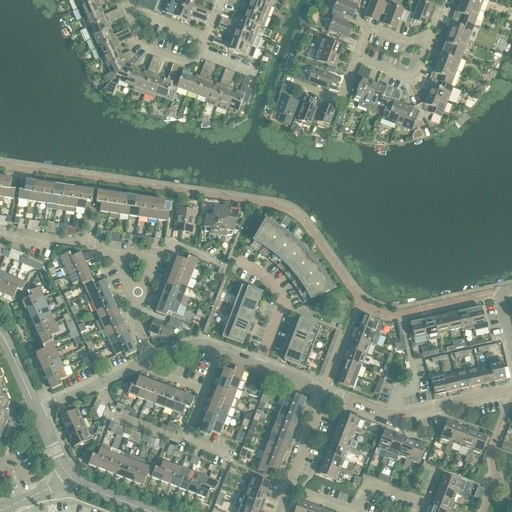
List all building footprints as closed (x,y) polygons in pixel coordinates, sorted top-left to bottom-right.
[(73,0),(77,10),(99,0),(73,0)] [(101,11),(99,6),(100,4),(102,4),(106,3),(104,0),(99,0),(77,10),(82,20),(85,19),(85,18),(101,11)] [(192,7),(194,1),(190,0),(171,0),(170,4),(197,14),(199,9),(195,8),(193,9),(192,7)] [(267,18),(271,8),(251,0),(249,5),(247,6),(246,4),(242,3),(240,7),(267,18)] [(352,19),(357,6),(346,2),(341,0),(337,0),(330,18),(333,19),(333,18),(342,22),(344,16),(352,19)] [(386,17),(390,5),(375,0),(370,0),(364,17),(377,22),(380,15),(386,17)] [(479,11),(483,0),(461,0),(460,4),(479,11)] [(425,25),(432,6),(419,1),(414,15),(409,13),(405,24),(410,26),(413,20),(425,25)] [(197,14),(170,4),(166,15),(186,22),(189,16),(190,16),(191,18),(195,19),(197,14)] [(474,26),(479,11),(460,4),(457,13),(455,12),(452,18),(474,26)] [(405,24),(409,13),(390,5),(386,17),(383,24),(396,29),(399,22),(405,24)] [(263,28),(267,18),(240,7),(238,12),(242,14),(244,13),(245,15),(243,20),(260,27),(263,28)] [(86,29),(113,18),(110,13),(106,15),(106,17),(104,16),(101,11),(85,18),(85,19),(82,20),(86,29)] [(110,31),(108,25),(109,24),(111,24),(115,22),(113,18),(86,29),(90,39),(94,37),(94,38),(110,31)] [(347,39),(352,26),(342,22),(333,18),(333,19),(326,37),(337,41),(338,41),(340,36),(347,39)] [(468,41),(474,26),(452,18),(450,24),(452,25),(449,34),(468,41)] [(256,37),(260,27),(243,20),(240,19),(238,25),(236,26),(235,24),(231,22),(229,27),(256,37)] [(252,47),(256,37),(229,27),(227,32),(231,33),(233,32),(234,34),(232,40),(252,47)] [(95,49),(121,37),(119,33),(115,35),(115,37),(113,36),(110,31),(94,38),(94,37),(90,39),(95,49)] [(462,57),(468,41),(449,34),(445,44),(443,43),(441,49),(462,57)] [(119,51),(117,46),(118,44),(120,44),(124,43),(121,37),(95,49),(100,59),(119,51)] [(338,55),(341,48),(344,48),(345,44),(338,41),(337,41),(336,45),(321,39),(317,50),(338,58),(339,55),(338,55)] [(248,58),(252,47),(232,40),(230,45),(228,46),(227,44),(223,42),(221,48),(248,58)] [(456,71),(462,57),(441,49),(439,54),(441,55),(437,64),(456,71)] [(337,60),(338,58),(317,50),(313,60),(327,66),(326,69),(334,73),(336,68),(334,67),(337,60)] [(110,83),(135,57),(130,52),(124,55),(123,57),(121,56),(119,51),(100,59),(102,65),(106,64),(110,74),(107,76),(110,83)] [(133,91),(141,71),(136,70),(135,68),(137,67),(139,61),(135,57),(110,83),(112,83),(110,87),(115,89),(116,85),(117,85),(118,82),(129,86),(128,89),(133,91)] [(450,87),(451,87),(456,71),(437,64),(434,73),(432,72),(429,79),(431,80),(450,87)] [(144,96),(154,69),(149,67),(148,71),(148,73),(146,73),(141,71),(133,91),(144,96)] [(155,96),(161,79),(156,77),(155,75),(157,74),(159,70),(154,69),(144,96),(154,100),(156,96),(155,96)] [(336,85),(339,78),(313,69),(308,82),(328,90),(330,83),(336,85)] [(197,97),(206,73),(201,71),(200,75),(201,77),(199,78),(193,76),(187,93),(197,97)] [(187,93),(193,76),(183,72),(180,79),(181,79),(177,89),(187,93)] [(207,100),(214,84),(208,82),(208,80),(210,79),(211,75),(206,73),(197,97),(207,100)] [(172,102),(177,89),(181,79),(180,79),(169,74),(168,78),(169,80),(167,81),(161,79),(155,96),(156,96),(172,102)] [(369,105),(377,86),(367,82),(368,80),(362,78),(354,99),(360,101),(357,107),(367,110),(369,105)] [(216,108),(226,81),(222,79),(220,83),(221,85),(219,86),(214,84),(207,100),(205,104),(216,108)] [(447,103),(453,88),(451,87),(450,87),(431,80),(429,86),(431,86),(428,95),(447,103)] [(226,111),(234,91),(229,89),(228,88),(230,87),(231,83),(226,81),(216,108),(226,111)] [(384,110),(385,111),(393,90),(377,84),(377,86),(369,105),(384,110)] [(293,111),(294,107),(295,108),(297,102),(286,98),(290,88),(283,85),(278,96),(281,97),(274,113),(281,115),(278,122),(288,126),(294,111),(293,111)] [(247,105),(252,91),(242,87),(240,91),(241,93),(239,93),(234,91),(226,111),(237,116),(242,103),(247,105)] [(396,125),(403,106),(394,103),(395,101),(396,102),(399,92),(393,90),(385,111),(384,110),(381,120),(396,125)] [(441,118),(447,103),(428,95),(425,104),(422,103),(418,106),(424,118),(431,115),(441,118)] [(317,118),(313,117),(317,108),(315,107),(316,102),(304,97),(301,104),(303,105),(297,121),(313,127),(315,122),(317,118)] [(328,127),(335,109),(322,104),(317,118),(315,122),(328,127)] [(424,118),(418,106),(413,108),(412,110),(403,106),(396,125),(412,132),(415,122),(424,118)] [(340,126),(345,113),(339,111),(334,124),(340,126)] [(13,200),(15,190),(10,189),(11,179),(1,178),(0,185),(0,188),(5,189),(3,203),(3,199),(13,200)] [(34,194),(36,183),(26,181),(24,191),(19,191),(18,201),(28,202),(29,193),(34,194)] [(44,195),(45,184),(36,183),(34,194),(29,193),(28,202),(37,203),(38,194),(44,195)] [(53,196),(55,185),(45,184),(44,195),(38,194),(37,203),(46,205),(46,209),(48,196),(53,196)] [(63,198),(64,187),(55,185),(53,196),(48,196),(46,209),(56,210),(57,197),(63,198)] [(72,199),(74,188),(64,187),(63,198),(57,197),(56,210),(65,212),(67,198),(72,199)] [(82,201),(83,190),(74,188),(72,199),(67,198),(65,212),(75,213),(75,209),(76,200),(82,201)] [(92,203),(93,191),(83,190),(82,201),(76,200),(75,209),(85,211),(87,202),(92,203)] [(106,204),(108,193),(97,192),(96,203),(101,204),(99,213),(109,214),(111,205),(106,204)] [(115,205),(117,195),(108,193),(106,204),(111,205),(109,214),(109,218),(118,219),(119,216),(120,206),(115,205)] [(125,207),(127,196),(117,195),(115,205),(120,206),(119,216),(129,217),(130,208),(125,207)] [(134,208),(136,197),(127,196),(125,207),(130,208),(129,217),(138,218),(139,209),(134,208)] [(144,210),(146,199),(136,197),(134,208),(139,209),(138,218),(147,220),(149,210),(144,210)] [(153,211),(155,200),(146,199),(144,210),(149,210),(147,220),(157,221),(158,212),(153,211)] [(163,212),(165,202),(155,200),(153,211),(158,212),(157,221),(167,223),(169,213),(163,212)] [(219,224),(222,207),(214,206),(213,212),(207,211),(207,215),(203,215),(203,220),(206,220),(206,222),(219,224)] [(230,210),(230,209),(222,207),(219,224),(233,226),(233,225),(237,225),(239,211),(230,210)] [(192,234),(195,213),(177,210),(174,231),(192,234)] [(217,241),(219,224),(206,222),(204,233),(210,234),(209,240),(217,241)] [(259,254),(277,229),(276,228),(275,226),(273,225),(272,224),(271,223),(270,225),(265,222),(250,248),(254,250),(259,253),(259,254)] [(231,237),(233,226),(219,224),(217,241),(225,242),(225,236),(231,237)] [(269,260),(288,237),(287,236),(286,234),(285,233),(284,232),(283,231),(282,233),(277,229),(259,254),(263,256),(264,256),(268,259),(268,260),(269,260)] [(277,267),(298,246),(297,245),(297,243),(296,242),(295,241),(294,240),(292,241),(288,237),(269,260),(272,263),(277,267)] [(285,275),(308,256),(307,254),(306,253),(306,252),(305,250),(304,249),(302,250),(298,246),(277,267),(280,271),(281,271),(285,275),(284,275),(285,275)] [(85,264),(81,255),(81,254),(71,258),(69,254),(60,258),(64,267),(73,263),(75,268),(85,264)] [(292,284),(317,267),(316,266),(316,265),(315,263),(315,262),(314,261),(313,259),(312,261),(308,256),(285,275),(288,279),(292,283),(291,283),(292,284)] [(194,270),(197,260),(188,257),(186,262),(176,258),(173,267),(183,271),(185,267),(194,270)] [(89,272),(85,264),(75,268),(73,263),(64,267),(68,276),(76,272),(78,277),(89,272)] [(190,279),(194,270),(185,267),(183,271),(173,267),(169,276),(180,280),(182,276),(190,279)] [(298,293),(324,278),(324,276),(323,275),(323,273),(322,272),(321,271),(320,271),(317,267),(292,284),(295,288),(298,292),(298,293)] [(93,281),(89,272),(78,277),(76,272),(68,276),(72,285),(80,282),(82,286),(93,281)] [(12,288),(16,279),(7,276),(3,284),(0,282),(0,294),(3,296),(8,286),(12,288)] [(187,288),(190,279),(182,276),(180,280),(169,276),(166,285),(176,289),(178,285),(187,288)] [(223,291),(228,278),(224,277),(219,290),(223,291)] [(304,303),(331,291),(331,289),(330,287),(330,286),(329,284),(329,282),(327,283),(324,278),(298,293),(301,297),(304,302),(303,302),(304,303)] [(13,300),(17,290),(22,292),(25,283),(16,279),(12,288),(8,286),(3,296),(13,300)] [(108,291),(104,281),(94,286),(93,281),(82,286),(84,286),(87,294),(96,291),(98,295),(108,291)] [(183,297),(187,288),(178,285),(176,289),(166,285),(162,294),(173,298),(175,294),(183,297)] [(258,305),(262,294),(250,290),(250,288),(245,286),(245,288),(241,286),(241,287),(242,287),(240,292),(239,292),(237,297),(258,305)] [(35,302),(43,298),(39,288),(30,292),(32,297),(22,301),(27,311),(37,306),(35,302)] [(112,299),(108,291),(98,295),(96,291),(87,294),(84,296),(87,305),(91,303),(100,299),(102,304),(112,299)] [(185,308),(188,299),(183,297),(175,294),(173,298),(162,294),(159,303),(169,307),(171,303),(180,306),(185,308)] [(255,310),(258,305),(237,297),(238,297),(236,302),(235,302),(234,307),(254,315),(255,310)] [(38,310),(47,306),(43,298),(35,302),(37,306),(27,311),(31,320),(41,315),(38,310)] [(116,308),(112,299),(102,304),(100,299),(91,303),(95,312),(104,308),(106,313),(116,308)] [(176,315),(180,306),(171,303),(169,307),(159,303),(155,313),(166,317),(168,312),(176,315)] [(42,319),(51,315),(47,306),(38,310),(41,315),(31,320),(34,328),(45,324),(42,319)] [(250,325),(254,315),(234,307),(233,307),(234,307),(232,312),(230,317),(250,325)] [(485,323),(482,307),(469,310),(473,326),(485,323)] [(120,317),(116,308),(106,313),(104,308),(95,312),(99,321),(108,317),(110,321),(120,317)] [(473,326),(469,310),(458,313),(461,329),(473,326)] [(461,329),(458,313),(446,315),(450,331),(461,329)] [(46,328),(55,324),(51,315),(42,319),(45,324),(34,328),(38,337),(48,332),(46,328)] [(450,331),(446,315),(434,318),(438,334),(450,331)] [(246,335),(250,325),(230,317),(228,316),(224,326),(226,327),(246,335)] [(379,335),(383,322),(379,320),(378,321),(364,316),(359,327),(374,333),(379,335)] [(124,326),(120,317),(110,321),(108,317),(99,321),(96,322),(99,331),(103,329),(112,326),(114,330),(124,326)] [(438,334),(434,318),(422,321),(426,337),(438,334)] [(169,340),(174,328),(179,330),(182,323),(170,319),(168,325),(154,320),(149,333),(169,340)] [(206,334),(211,322),(208,320),(203,333),(206,334)] [(320,329),(320,328),(317,327),(317,326),(312,324),(312,325),(300,320),(296,331),(316,338),(318,333),(317,333),(319,328),(320,329)] [(426,337),(422,321),(410,323),(412,334),(414,339),(426,337)] [(53,341),(51,337),(59,333),(55,324),(46,328),(48,332),(38,337),(42,346),(52,342),(53,341)] [(128,334),(124,326),(114,330),(112,326),(103,329),(107,338),(116,334),(118,339),(128,334)] [(242,345),(246,335),(226,327),(226,328),(224,332),(222,338),(224,338),(224,339),(229,341),(229,340),(242,345)] [(370,344),(374,333),(359,327),(355,338),(370,344)] [(313,343),(315,339),(316,339),(316,338),(296,331),(292,341),(312,348),(314,343),(313,343)] [(334,345),(339,332),(336,331),(331,344),(334,345)] [(132,343),(128,334),(118,339),(116,334),(107,338),(111,347),(120,343),(122,348),(132,343)] [(366,356),(370,344),(355,338),(351,350),(366,356)] [(310,353),(311,349),(312,349),(312,348),(292,341),(288,351),(308,359),(310,354),(310,353)] [(56,351),(52,342),(42,346),(44,350),(35,354),(39,364),(49,359),(47,355),(56,351)] [(136,353),(132,343),(122,348),(120,343),(111,347),(115,356),(123,353),(125,357),(136,353)] [(362,367),(366,356),(351,350),(346,361),(362,367)] [(60,360),(56,351),(47,355),(49,359),(39,364),(43,373),(53,368),(51,363),(60,360)] [(306,363),(307,359),(308,359),(288,351),(284,360),(284,361),(297,366),(296,367),(302,369),(302,368),(304,369),(306,364),(306,363)] [(64,368),(60,360),(51,363),(53,368),(43,373),(47,381),(57,377),(55,372),(64,368)] [(357,378),(362,367),(346,361),(342,372),(357,378)] [(509,379),(507,368),(503,369),(502,364),(490,366),(493,382),(509,379)] [(493,382),(490,366),(478,369),(482,385),(493,382)] [(68,378),(64,368),(55,372),(57,377),(47,381),(51,391),(62,386),(60,381),(68,378)] [(241,381),(244,372),(235,368),(233,373),(224,369),(220,379),(230,382),(232,378),(241,381)] [(482,385),(478,369),(466,372),(470,388),(482,385)] [(0,438),(7,422),(7,420),(8,420),(15,417),(17,423),(17,422),(11,408),(8,409),(7,408),(9,403),(5,392),(7,391),(0,372),(0,438)] [(353,390),(357,378),(342,372),(338,384),(353,390)] [(470,388),(466,372),(454,374),(458,390),(470,388)] [(458,390),(454,374),(443,377),(447,393),(458,390)] [(145,391),(149,381),(139,377),(135,387),(131,385),(127,395),(137,398),(140,390),(145,391)] [(447,393),(443,377),(431,380),(434,396),(447,393)] [(237,390),(241,381),(232,378),(230,382),(220,379),(216,387),(227,391),(229,387),(237,390)] [(154,395),(157,384),(149,381),(145,391),(140,390),(137,398),(146,402),(149,393),(154,395)] [(162,398),(166,388),(157,384),(154,395),(149,393),(146,402),(155,405),(158,396),(162,398)] [(234,399),(237,390),(229,387),(227,391),(216,387),(213,396),(223,400),(225,396),(234,399)] [(171,402),(175,391),(166,388),(162,398),(158,396),(155,405),(164,409),(167,400),(171,402)] [(181,405),(184,395),(175,391),(171,402),(167,400),(164,409),(173,412),(176,403),(181,405)] [(182,416),(185,407),(190,409),(194,398),(184,395),(181,405),(176,403),(173,412),(182,416)] [(231,408),(234,399),(225,396),(223,400),(213,396),(210,405),(220,409),(222,405),(231,408)] [(302,409),(306,400),(295,396),(293,400),(285,397),(281,407),(290,410),(292,406),(302,409)] [(227,417),(231,408),(222,405),(220,409),(210,405),(206,414),(217,418),(218,414),(227,417)] [(299,418),(302,409),(292,406),(290,410),(281,407),(278,416),(287,419),(289,414),(299,418)] [(82,420),(78,409),(60,417),(65,428),(82,420)] [(357,428),(360,420),(342,413),(338,424),(356,431),(355,433),(360,435),(362,430),(357,428)] [(224,426),(227,417),(218,414),(217,418),(206,414),(203,423),(213,427),(215,423),(224,426)] [(295,427),(299,418),(289,414),(287,419),(278,416),(275,425),(283,428),(285,423),(295,427)] [(87,429),(82,420),(65,428),(69,437),(87,429)] [(450,444),(457,426),(446,422),(440,440),(448,443),(450,444)] [(220,436),(224,426),(215,423),(213,427),(203,423),(199,433),(210,437),(212,432),(220,436)] [(292,436),(295,427),(285,423),(283,428),(275,425),(271,434),(280,437),(282,432),(292,436)] [(352,441),(355,433),(356,431),(338,424),(335,434),(352,441)] [(460,447),(467,430),(457,426),(450,444),(448,443),(446,448),(450,450),(452,444),(460,447)] [(91,440),(90,436),(87,429),(69,437),(74,448),(91,440)] [(134,442),(137,433),(128,430),(126,435),(129,436),(128,440),(134,442)] [(470,451),(477,434),(467,430),(460,447),(468,450),(470,451)] [(289,445),(292,436),(282,432),(280,437),(271,434),(268,443),(277,446),(278,441),(289,445)] [(388,453),(394,436),(384,432),(377,449),(385,452),(388,453)] [(144,442),(146,436),(137,433),(134,442),(140,444),(141,441),(144,442)] [(349,448),(352,441),(335,434),(331,444),(348,451),(347,453),(353,455),(354,450),(349,448)] [(481,455),(487,438),(477,434),(470,451),(468,450),(466,456),(471,458),(473,452),(481,455)] [(152,449),(155,440),(146,436),(144,442),(147,443),(146,447),(152,449)] [(398,457),(404,439),(394,436),(388,453),(385,452),(383,458),(388,459),(390,454),(398,457)] [(408,461),(414,443),(404,439),(398,457),(405,460),(408,461)] [(162,449),(165,443),(155,440),(152,449),(158,451),(159,448),(162,449)] [(285,454),(289,445),(278,441),(277,446),(268,443),(264,452),(273,455),(275,450),(285,454)] [(418,465),(425,447),(414,443),(408,461),(405,460),(403,465),(408,467),(410,461),(418,465)] [(344,461),(347,453),(348,451),(331,444),(327,454),(344,461)] [(106,461),(111,448),(101,445),(97,457),(92,455),(88,466),(97,470),(101,459),(106,461)] [(115,465),(119,456),(120,452),(111,448),(106,461),(101,459),(97,470),(106,473),(110,463),(115,465)] [(282,463),(285,454),(275,450),(273,455),(264,452),(261,461),(270,464),(272,459),(282,463)] [(124,468),(129,455),(120,452),(119,456),(115,465),(110,463),(106,473),(115,476),(119,466),(124,468)] [(341,469),(344,461),(327,454),(323,464),(340,471),(339,473),(345,475),(347,471),(341,469)] [(133,471),(138,459),(129,455),(124,468),(119,466),(115,476),(124,480),(128,470),(133,471)] [(142,475),(145,466),(147,462),(138,459),(133,471),(128,470),(124,480),(133,483),(137,473),(142,475)] [(278,473),(282,463),(272,459),(270,464),(261,461),(257,470),(267,474),(268,469),(278,473)] [(169,474),(172,465),(158,460),(156,465),(154,469),(155,469),(151,479),(160,482),(164,472),(169,474)] [(143,487),(147,477),(151,479),(155,469),(154,469),(156,465),(147,462),(142,475),(137,473),(133,483),(143,487)] [(336,481),(339,473),(340,471),(323,464),(319,475),(336,481)] [(178,477),(181,468),(172,465),(169,474),(164,472),(160,482),(169,486),(173,476),(178,477)] [(187,481),(190,472),(181,468),(178,477),(173,476),(169,486),(178,489),(182,479),(187,481)] [(196,484),(199,475),(190,472),(187,481),(182,479),(178,489),(187,493),(191,482),(196,484)] [(387,483),(390,478),(380,474),(377,480),(387,483)] [(205,488),(208,479),(199,475),(196,484),(191,482),(187,493),(196,496),(200,486),(205,488)] [(266,494),(270,483),(251,476),(247,487),(266,494)] [(458,490),(461,482),(444,476),(440,486),(457,492),(456,495),(462,497),(464,492),(458,490)] [(214,492),(218,483),(208,479),(205,488),(200,486),(196,496),(206,500),(209,490),(214,492)] [(453,503),(456,495),(457,492),(440,486),(436,496),(453,503)] [(262,504),(266,494),(247,487),(244,497),(262,504)] [(449,511),(450,510),(453,503),(436,496),(432,506),(447,511),(449,511)] [(252,511),(258,511),(262,504),(244,497),(240,507),(252,511)] [(306,511),(309,505),(298,501),(294,511),(306,511)]
